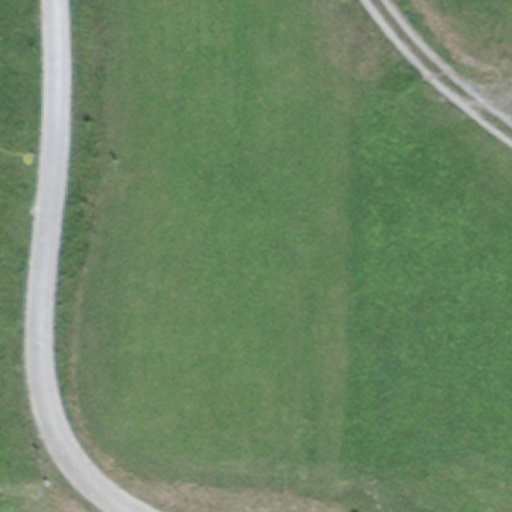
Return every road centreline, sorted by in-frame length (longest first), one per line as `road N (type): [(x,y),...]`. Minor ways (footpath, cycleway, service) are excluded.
road 1 (track): [(131,511),(90,482),(50,417),(37,366),(55,138),(54,0)]
road 2 (track): [(380,0),(440,72),(511,126)]
